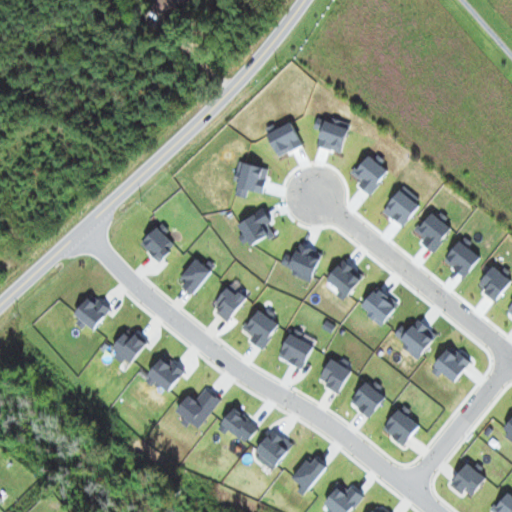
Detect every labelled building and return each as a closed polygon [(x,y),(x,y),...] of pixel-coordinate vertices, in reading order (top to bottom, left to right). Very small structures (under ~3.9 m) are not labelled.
[(159,262),(178,244),(160,225),(141,243),(159,262)] [(216,265),(208,260),(206,263),(196,257),(183,276),(187,279),(183,286),(195,295),(216,265)] [(224,293),(229,296),(218,312),(231,321),(248,296),(230,284),(224,293)] [(76,314),(95,329),(111,309),(92,293),(76,314)] [(270,317),(259,309),(242,334),(263,349),(280,324),(270,317)] [(132,363),(148,343),(130,328),(114,347),(132,363)] [(315,346),(291,333),(280,355),(304,367),(315,346)] [(170,391),(186,371),(165,354),(149,374),(170,391)] [(330,378),(327,386),(341,392),(352,365),(331,356),(323,376),(330,378)] [(369,417),(389,396),(371,380),(352,401),(369,417)] [(202,428),(221,398),(205,388),(199,397),(190,392),(177,413),(202,428)] [(411,410),(405,404),(383,427),(403,445),(421,426),(408,414),(411,410)] [(249,442),(260,427),(233,408),(223,423),(249,442)] [(277,467),(294,445),(274,429),(257,450),(277,467)] [(311,490),(326,467),(309,455),(293,478),(311,490)] [(486,477),(478,472),(480,469),(468,461),(453,483),(474,497),(486,477)] [(325,502),(336,511),(351,511),(364,496),(352,486),(349,490),(340,483),(325,502)] [(511,511),(511,493),(500,493),(499,511),(511,511)]
